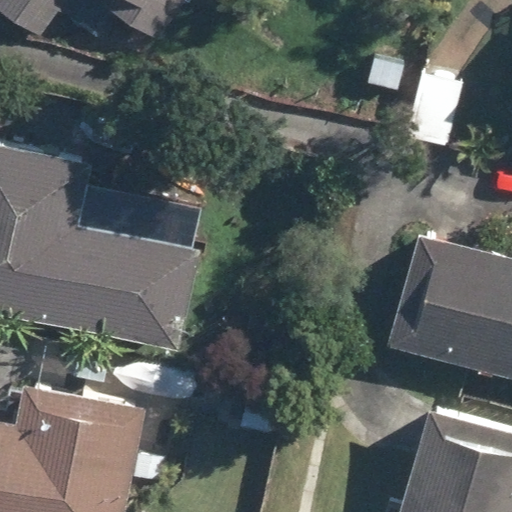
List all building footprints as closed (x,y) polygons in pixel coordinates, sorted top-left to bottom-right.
[(0,0),(0,14),(48,48),(70,16),(93,32),(109,8),(158,43),(188,0),(0,0)] [(445,141),(457,72),(408,63),(396,132),(445,141)] [(0,140),(0,314),(173,344),(198,197),(79,176),(82,155),(0,140)] [(511,250),(402,223),(373,340),(511,375),(511,250)] [(0,511),(114,511),(134,395),(0,372),(0,511)] [(511,511),(511,427),(416,403),(388,511),(511,511)]
